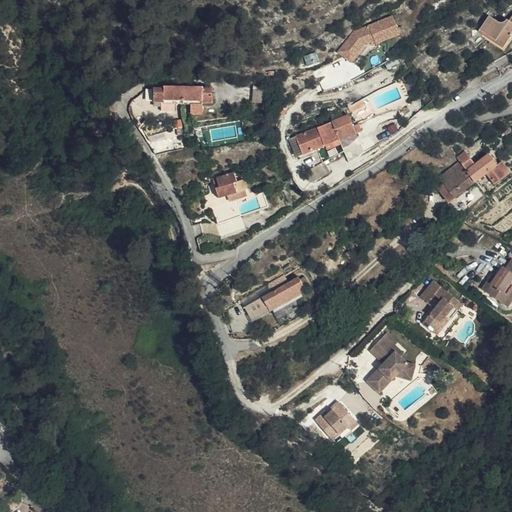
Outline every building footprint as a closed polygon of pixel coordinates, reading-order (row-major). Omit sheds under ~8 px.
[(355,31),(338,52),(352,63),(367,46),(399,34),(392,16),(355,31)] [(492,38),(501,32),(499,29),(496,27),(491,31),(486,30),(479,24),(468,35),(475,43),(492,38)] [(501,32),(508,28),(504,24),(499,29),(501,32)] [(504,36),(501,32),(492,38),(475,43),(487,56),(503,42),(506,46),(511,40),(511,33),(510,31),(504,36)] [(487,56),(475,43),(471,44),(487,62),(506,46),(503,42),(487,56)] [(316,53),(304,57),(307,65),(318,62),(316,53)] [(152,99),(164,99),(164,95),(175,95),(175,101),(189,101),(190,101),(190,96),(201,96),(201,98),(212,98),(212,85),(203,85),(203,82),(161,81),(161,85),(152,85),(152,99)] [(255,87),(253,101),(267,102),(268,89),(255,87)] [(190,101),(189,101),(189,111),(202,111),(202,101),(190,101)] [(361,122),(374,116),(368,102),(354,109),(361,122)] [(334,124),(339,139),(356,133),(353,124),(351,114),(339,118),(339,121),(335,122),(333,123),(334,124)] [(333,123),(333,120),(291,135),(294,141),(327,126),(334,124),(333,123)] [(353,124),(356,133),(363,131),(360,122),(353,124)] [(303,150),(339,139),(334,124),(327,126),(294,141),(296,147),(303,150)] [(470,152),(461,159),(465,164),(479,181),(491,171),(501,184),(511,175),(502,163),(494,153),(480,164),(470,152)] [(511,166),(507,160),(502,163),(511,175),(511,174),(511,166)] [(459,197),(479,181),(465,164),(446,179),(449,185),(444,189),(455,204),(461,199),(459,197)] [(215,178),(217,184),(237,178),(235,172),(215,178)] [(237,178),(217,184),(214,185),(221,204),(248,195),(245,187),(240,189),(237,178)] [(257,197),(261,208),(268,205),(265,194),(257,197)] [(237,206),(214,213),(218,228),(242,220),(237,206)] [(491,233),(487,229),(480,236),(484,241),(491,233)] [(498,282),(495,280),(488,288),(511,305),(511,268),(511,269),(510,268),(502,277),(498,282)] [(443,335),(462,312),(468,305),(440,281),(427,297),(435,303),(441,296),(448,300),(429,323),(443,335)] [(373,297),(379,303),(390,291),(384,285),(373,297)] [(283,304),(276,289),(221,317),(228,332),(283,304)] [(467,315),(462,312),(443,335),(448,339),(467,315)] [(391,337),(400,344),(403,340),(394,333),(391,337)] [(392,363),(388,368),(374,385),(387,397),(406,374),(421,369),(417,352),(409,355),(398,347),(400,344),(391,337),(379,352),(392,363)] [(375,356),(388,368),(392,363),(379,352),(375,356)] [(342,427),(344,430),(353,424),(334,399),(326,405),(328,408),(321,414),(319,410),(311,416),(325,433),(331,429),(333,433),(342,427)] [(336,436),(344,430),(342,427),(333,433),(336,436)] [(16,484),(9,474),(0,481),(0,490),(2,494),(16,484)]
